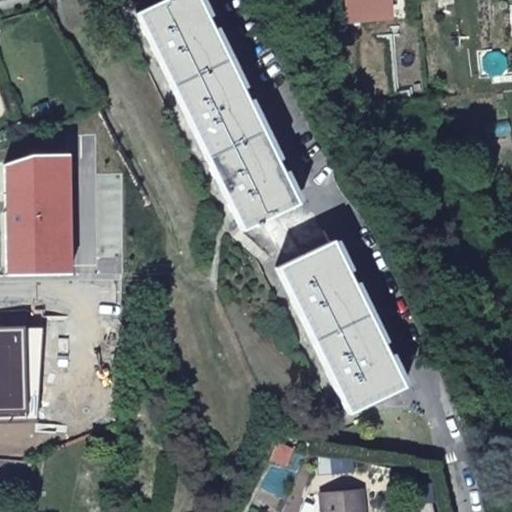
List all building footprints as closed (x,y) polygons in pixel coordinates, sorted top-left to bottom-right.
[(163,0),(136,14),(242,230),(295,204),(195,0),(163,0)] [(389,0),(346,0),(348,23),(370,21),(391,19),(389,0)] [(331,241),(277,267),(347,413),(401,386),(331,241)] [(276,443),(271,458),(280,461),(284,446),(276,443)] [(329,457),(318,458),(319,474),(331,473),(329,457)] [(360,511),(359,492),(321,495),(322,511),(360,511)]
